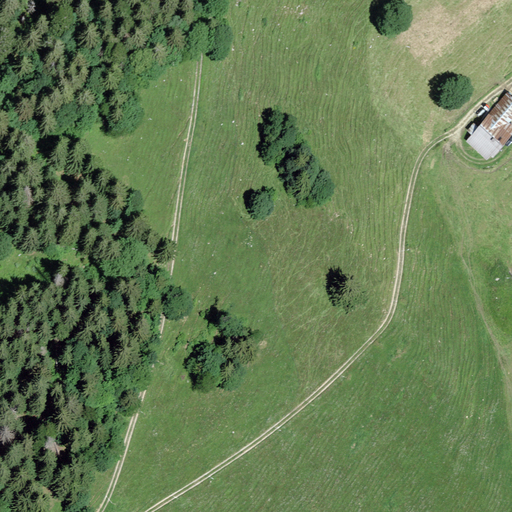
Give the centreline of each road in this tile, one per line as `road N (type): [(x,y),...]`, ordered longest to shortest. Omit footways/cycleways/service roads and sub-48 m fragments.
road 1 (track): [(511,82),(424,158),(395,304),(378,337),(280,424),(149,511)]
road 2 (track): [(102,511),(179,292),(200,52),(197,0)]
